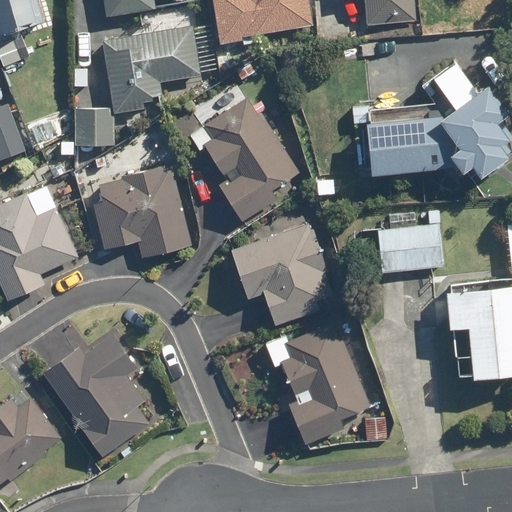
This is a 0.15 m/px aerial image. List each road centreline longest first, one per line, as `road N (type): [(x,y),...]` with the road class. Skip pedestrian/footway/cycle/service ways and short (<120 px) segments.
road 1 (residential): [(211,511),(233,450),(179,314),(142,293),(103,292),(80,297),(0,347)]
road 2 (residential): [(289,511),(511,491)]
